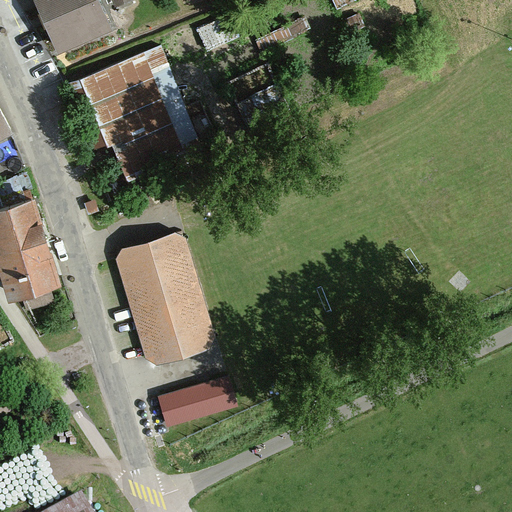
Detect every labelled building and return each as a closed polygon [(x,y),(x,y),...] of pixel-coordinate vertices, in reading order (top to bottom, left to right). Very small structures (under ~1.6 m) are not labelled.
[(103,0),(37,0),(58,42),(112,15),(103,0)] [(225,20),(203,28),(210,45),(232,37),(225,20)] [(153,39),(70,72),(98,142),(113,136),(128,172),(196,146),(153,39)] [(0,112),(0,139),(11,134),(0,112)] [(35,197),(0,206),(0,265),(10,300),(61,285),(35,197)] [(194,234),(120,254),(150,363),(224,343),(194,234)] [(161,400),(171,433),(235,414),(225,381),(161,400)] [(84,511),(78,500),(54,511),(84,511)]
